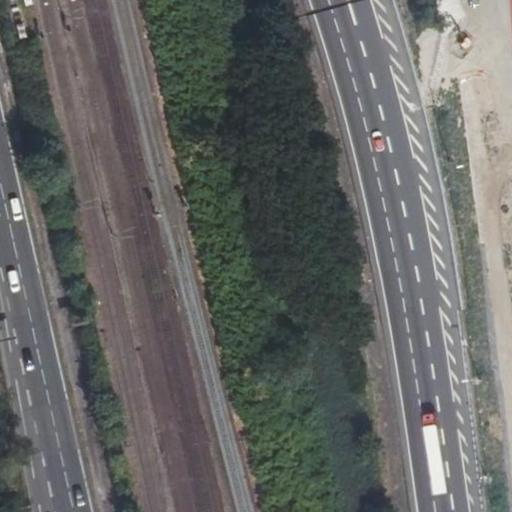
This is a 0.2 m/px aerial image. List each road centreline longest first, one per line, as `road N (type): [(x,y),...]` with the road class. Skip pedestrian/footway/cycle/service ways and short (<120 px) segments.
road 1 (motorway): [(445,511),(419,336),(348,32)]
road 2 (motorway): [(0,182),(41,364)]
road 3 (motorway): [(41,364),(74,511)]
road 4 (motorway): [(41,364),(55,511)]
